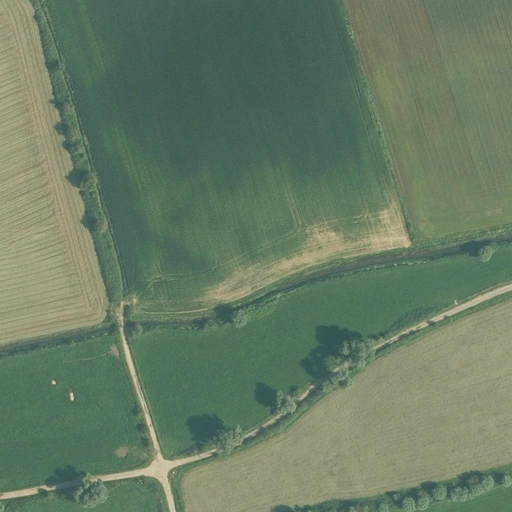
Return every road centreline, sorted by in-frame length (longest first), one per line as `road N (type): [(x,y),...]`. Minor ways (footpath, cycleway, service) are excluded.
road 1 (track): [(511,288),(375,344),(241,440),(160,466)]
road 2 (track): [(160,466),(121,323),(125,302)]
road 3 (track): [(160,466),(0,496)]
